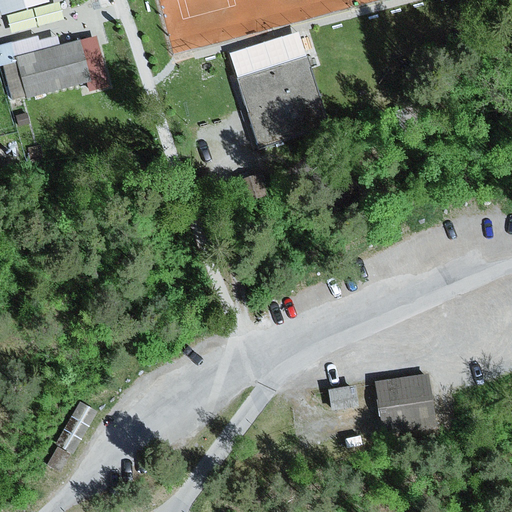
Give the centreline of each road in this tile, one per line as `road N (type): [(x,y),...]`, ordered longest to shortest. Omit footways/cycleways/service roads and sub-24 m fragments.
road 1 (unclassified): [(174,511),(268,384),(309,353),(511,268)]
road 2 (track): [(119,0),(233,320),(309,353)]
